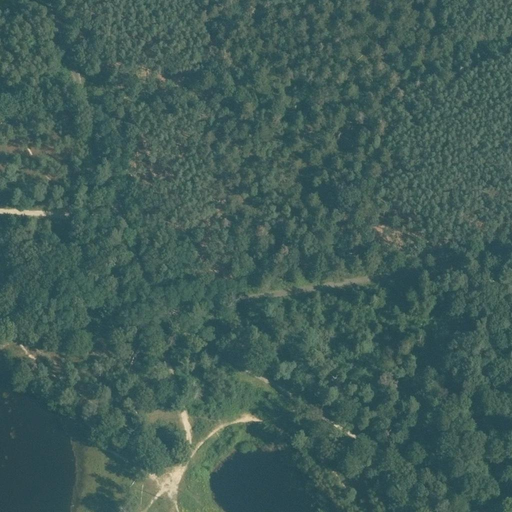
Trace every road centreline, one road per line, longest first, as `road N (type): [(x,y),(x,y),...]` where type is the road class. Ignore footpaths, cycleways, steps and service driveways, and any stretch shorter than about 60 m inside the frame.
road 1 (track): [(511,253),(154,319)]
road 2 (track): [(120,222),(47,0)]
road 3 (track): [(120,222),(0,213)]
